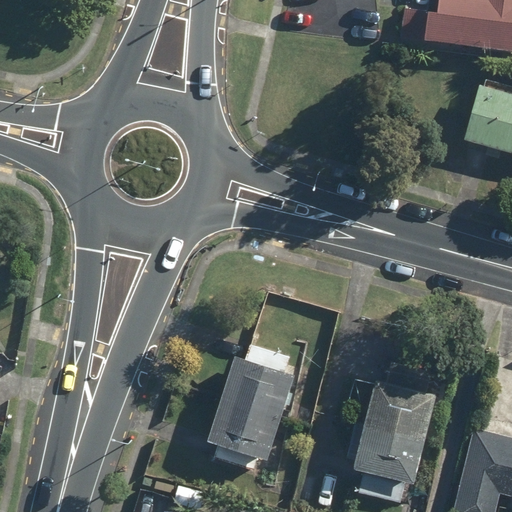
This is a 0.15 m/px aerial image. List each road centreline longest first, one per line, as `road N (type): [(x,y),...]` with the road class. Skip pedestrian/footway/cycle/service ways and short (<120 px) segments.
road 1 (tertiary): [(511,283),(201,204)]
road 2 (tertiary): [(212,169),(511,256)]
road 3 (secondary): [(77,441),(92,217)]
road 4 (secondary): [(159,234),(77,441)]
